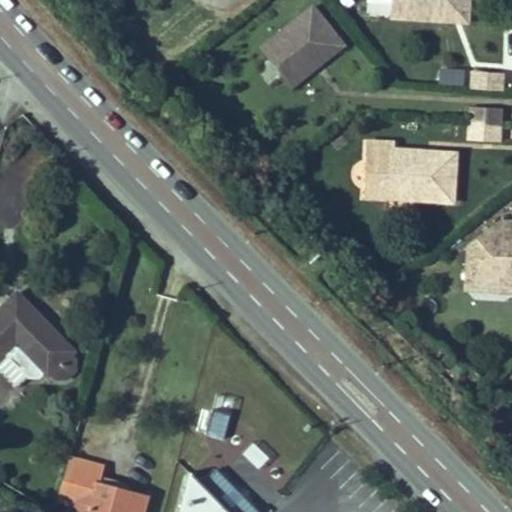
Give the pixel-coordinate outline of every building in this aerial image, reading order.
[(468,15),(468,0),(391,0),(391,10),(468,15)] [(287,79),(338,39),(313,7),(261,47),(287,79)] [(467,22),(468,15),(391,10),(390,17),(467,22)] [(292,85),(342,44),(338,39),(287,79),(292,85)] [(437,85),(463,85),(463,69),(437,69),(437,85)] [(502,89),(503,73),(472,71),(471,88),(502,89)] [(500,124),(501,108),(470,106),(469,123),(500,124)] [(499,141),(500,124),(469,123),(468,140),(499,141)] [(452,200),(455,160),(425,159),(426,151),(393,150),(394,142),(366,141),(364,197),(388,197),(388,188),(415,189),(414,199),(452,200)] [(455,160),(455,153),(426,151),(425,159),(455,160)] [(414,199),(415,189),(388,188),(388,197),(414,199)] [(511,221),(500,221),(468,246),(465,289),(489,291),(490,281),(511,282),(511,221)] [(511,292),(511,282),(490,281),(489,291),(511,292)] [(0,357),(5,353),(27,376),(28,378),(39,378),(44,373),(47,376),(50,373),(55,378),(67,378),(74,370),(75,360),(69,354),(72,351),(16,293),(0,308),(0,357)] [(27,376),(5,353),(0,357),(0,371),(15,387),(27,376)] [(221,439),(230,417),(212,410),(203,432),(221,439)] [(242,455),(258,468),(268,457),(252,443),(242,455)] [(124,491),(99,484),(101,478),(104,466),(69,457),(57,501),(72,505),(69,511),(141,511),(145,497),(124,491)] [(190,473),(180,511),(228,511),(215,498),(190,473)] [(101,478),(99,484),(124,491),(126,484),(116,482),(101,478)]
